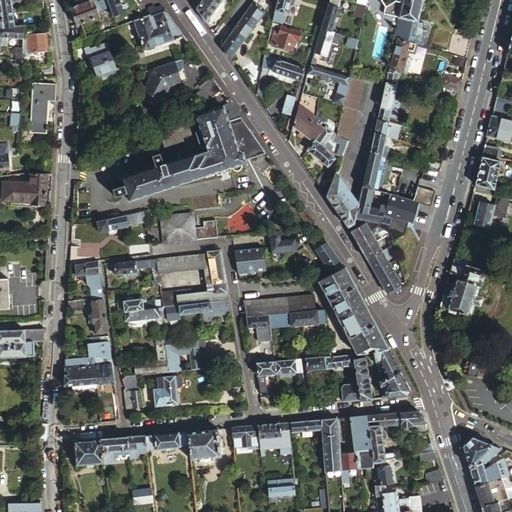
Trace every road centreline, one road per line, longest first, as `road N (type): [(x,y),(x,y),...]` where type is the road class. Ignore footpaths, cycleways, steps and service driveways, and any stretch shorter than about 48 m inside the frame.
road 1 (tertiary): [(50,432),(67,94),(57,0)]
road 2 (tertiary): [(175,0),(393,323)]
road 3 (residential): [(160,253),(227,246),(254,416)]
road 4 (tertiary): [(443,231),(501,0)]
road 5 (residential): [(254,416),(432,402)]
road 6 (tertiary): [(424,381),(443,231)]
road 7 (residential): [(125,426),(254,416)]
